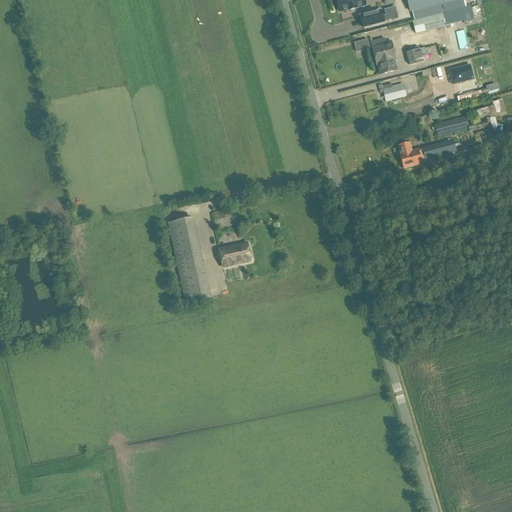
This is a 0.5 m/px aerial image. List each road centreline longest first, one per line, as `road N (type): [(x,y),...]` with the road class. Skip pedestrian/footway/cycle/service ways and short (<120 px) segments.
road 1 (unclassified): [(434,511),(283,0)]
road 2 (unknown): [(340,193),(511,133)]
